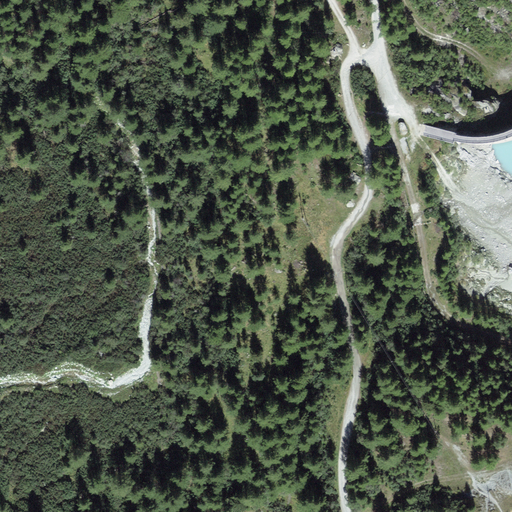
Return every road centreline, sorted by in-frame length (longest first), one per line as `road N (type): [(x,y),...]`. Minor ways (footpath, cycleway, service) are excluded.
road 1 (track): [(347,511),(342,484),(358,367),(339,242),(368,184),(344,81),(347,65),(370,53)]
road 2 (track): [(417,225),(432,300),(445,316),(511,345)]
road 3 (track): [(376,511),(400,493),(511,466)]
road 4 (track): [(511,74),(426,37),(399,0)]
road 5 (track): [(388,102),(417,225)]
